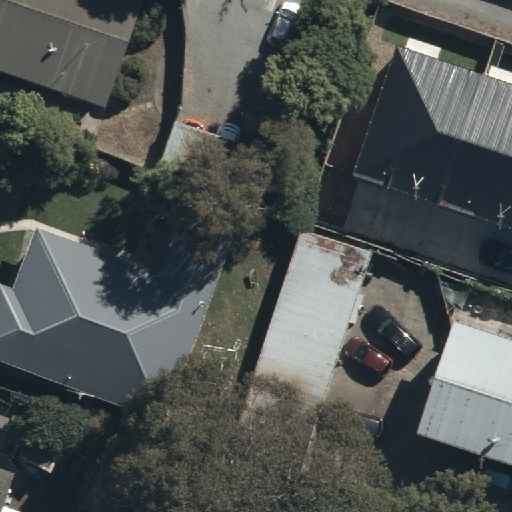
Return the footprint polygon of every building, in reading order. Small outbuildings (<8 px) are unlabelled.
[(0,0),(0,74),(93,106),(129,0),(0,0)] [(511,87),(396,48),(353,175),(511,229),(511,87)] [(285,159),(174,122),(156,175),(267,212),(285,159)] [(0,363),(157,424),(230,237),(170,214),(147,272),(38,230),(14,290),(0,284),(0,363)] [(365,269),(298,247),(233,444),(300,466),(365,269)] [(511,334),(463,318),(423,436),(511,466),(511,334)] [(0,511),(13,473),(0,468),(0,511)]
